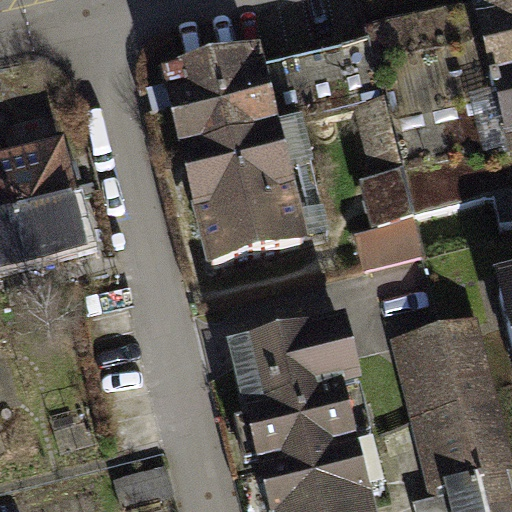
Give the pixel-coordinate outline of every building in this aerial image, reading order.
[(511,4),(367,41),(370,50),(385,111),(413,228),(497,208),(503,233),(511,231),(511,4)] [(184,160),(276,138),(358,118),(385,111),(370,50),(261,77),(258,63),(165,86),(184,160)] [(385,111),(358,118),(377,191),(368,193),(379,237),(358,242),(367,275),(422,261),(413,228),(385,111)] [(276,138),(184,160),(213,275),(305,251),(276,138)] [(59,155),(0,169),(0,223),(72,206),(59,155)] [(72,206),(0,223),(0,265),(4,279),(84,259),(72,206)] [(511,301),(501,304),(511,346),(511,301)] [(511,511),(511,446),(482,329),(450,338),(494,511),(511,511)] [(237,362),(266,475),(355,452),(340,394),(356,390),(342,335),(237,362)] [(494,511),(450,338),(401,350),(440,503),(423,507),(424,511),(494,511)] [(369,511),(355,452),(266,475),(275,511),(369,511)] [(164,474),(119,484),(124,511),(145,511),(171,506),(164,474)]
